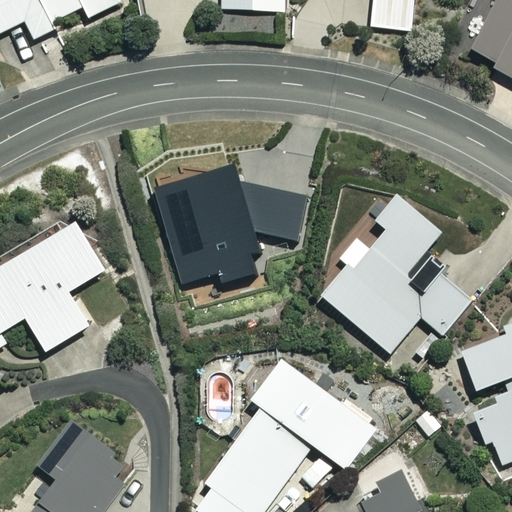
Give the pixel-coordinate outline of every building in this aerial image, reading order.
[(120,3),(118,0),(0,0),(0,31),(25,20),(34,39),(57,28),(54,20),(83,7),(88,18),(120,3)] [(222,0),(222,9),(284,11),(284,0),(222,0)] [(372,0),(371,27),(413,30),(414,0),(372,0)] [(511,0),(496,0),(471,47),(494,60),(492,65),(511,76),(511,0)] [(441,231),(396,192),(374,218),(386,227),(353,266),(348,262),(321,294),(390,353),(422,317),(443,335),(471,302),(439,274),(420,296),(401,279),(441,231)] [(0,347),(11,341),(7,333),(28,321),(46,351),(94,322),(74,288),(106,269),(77,219),(0,264),(0,347)] [(511,327),(460,352),(483,401),(470,407),(487,442),(492,440),(504,465),(511,461),(511,327)] [(377,428),(280,357),(250,397),(261,405),(189,503),(200,511),(262,511),(313,445),(346,470),(377,428)] [(446,425),(429,407),(412,422),(429,440),(446,425)] [(104,511),(135,472),(69,421),(36,463),(58,480),(32,511),(104,511)] [(415,498),(398,466),(363,500),(367,511),(421,511),(422,504),(415,498)]
